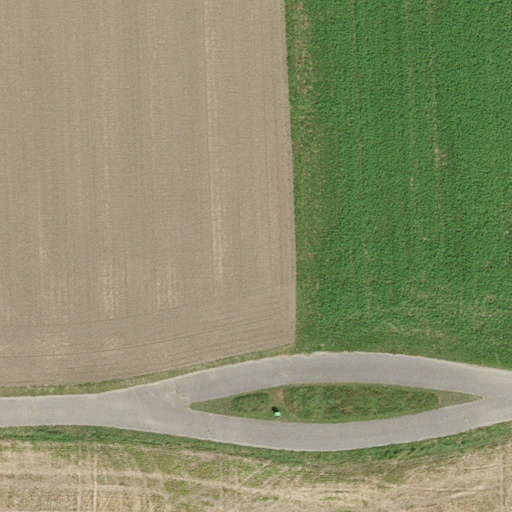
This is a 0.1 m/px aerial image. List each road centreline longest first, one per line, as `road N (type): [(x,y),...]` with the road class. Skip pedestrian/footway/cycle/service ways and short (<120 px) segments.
road 1 (track): [(0,410),(89,407),(329,365),(511,386)]
road 2 (track): [(89,407),(331,438),(511,401)]
